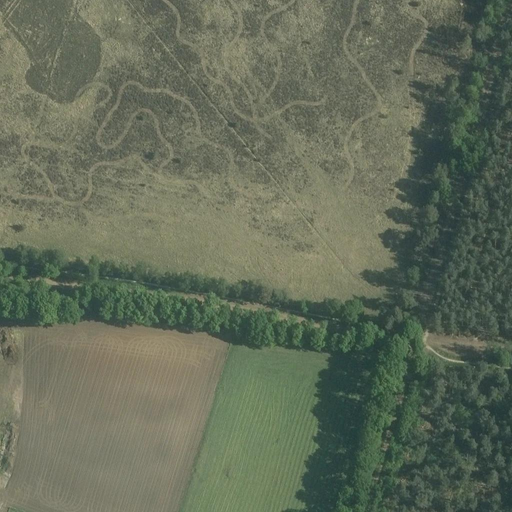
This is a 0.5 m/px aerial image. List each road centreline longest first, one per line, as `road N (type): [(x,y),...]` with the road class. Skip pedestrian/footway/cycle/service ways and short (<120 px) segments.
road 1 (track): [(0,284),(240,308),(373,334),(401,353)]
road 2 (track): [(417,341),(511,3)]
road 3 (track): [(366,511),(403,386),(401,353)]
